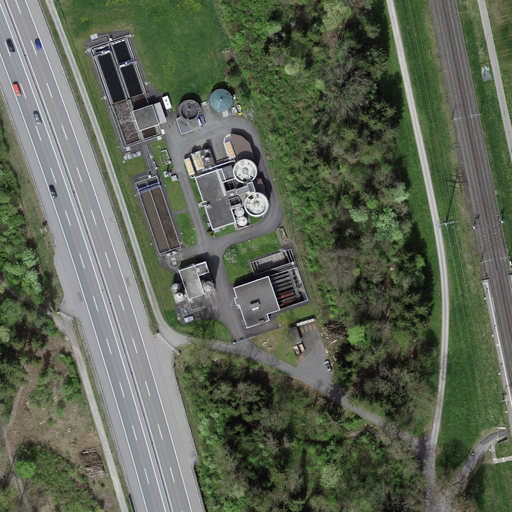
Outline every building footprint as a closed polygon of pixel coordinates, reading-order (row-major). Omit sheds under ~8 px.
[(210,101),(211,107),(216,111),(221,112),(223,118),(229,116),(227,110),(231,106),(232,100),(230,94),(226,90),(220,89),(215,91),(211,95),(210,101)] [(180,113),(182,117),(176,120),(181,134),(192,130),(192,129),(198,126),(195,119),(198,115),(199,110),(197,105),(193,102),(188,102),(183,104),(180,108),(180,113)] [(152,105),(133,111),(139,131),(159,124),(152,105)] [(202,150),(207,167),(215,164),(209,148),(202,150)] [(233,174),(235,178),(222,182),(218,170),(195,178),(212,230),(236,222),(231,210),(244,205),(245,209),(247,213),(251,216),(255,217),(259,216),(263,214),(266,211),(268,207),(268,203),(266,198),(263,195),(259,193),(255,193),(255,192),(264,189),(261,179),(252,182),(251,182),(254,179),(256,176),(257,171),(256,167),(254,163),(250,161),(246,160),(241,160),(237,162),(235,165),(233,170),(233,174)] [(234,212),(236,215),(239,217),(242,216),(244,212),(243,209),(239,207),(236,209),(234,212)] [(238,221),(239,225),(242,226),(246,225),(247,222),(246,218),(243,217),(239,218),(238,221)] [(205,262),(179,271),(188,299),(204,294),(204,293),(201,285),(198,276),(209,273),(205,262)] [(268,276),(233,288),(247,328),(269,321),(267,314),(280,310),(268,276)] [(212,281),(201,285),(204,293),(214,290),(212,281)] [(171,287),(172,290),(174,292),(177,292),(179,291),(180,288),(180,285),(178,284),(175,283),(172,285),(171,287)]
